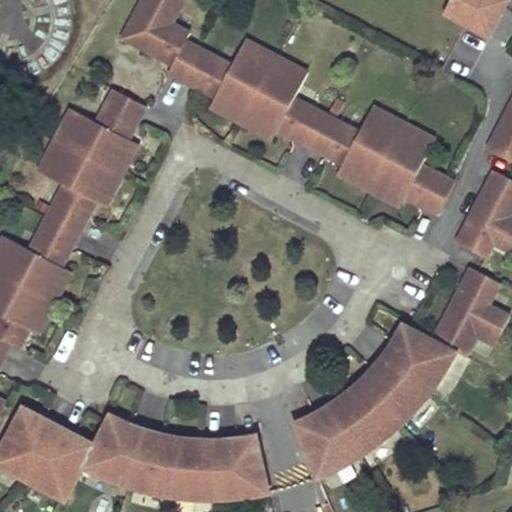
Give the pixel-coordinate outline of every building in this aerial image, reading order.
[(183,0),(143,0),(122,40),(147,53),(151,45),(176,58),(172,66),(169,72),(198,87),(201,82),(226,95),(222,103),(270,129),(274,121),(299,134),(297,139),(326,154),(328,149),(354,163),(349,171),(398,196),(402,188),(427,201),(425,206),(439,214),(456,183),(423,165),(437,139),(374,106),(360,132),(296,98),(309,72),(246,39),(233,65),(187,40),(191,32),(172,22),(183,0)] [(509,0),(454,0),(448,14),(490,36),(505,8),(509,0)] [(176,58),(151,45),(147,53),(172,66),(176,58)] [(270,129),(222,103),(226,95),(201,82),(198,87),(216,97),(211,106),(274,140),(279,130),(297,139),(299,134),(274,121),(270,129)] [(0,418),(8,403),(0,398),(0,360),(10,342),(13,344),(16,345),(29,320),(37,324),(62,276),(55,272),(68,247),(72,249),(88,220),(83,217),(96,192),(104,196),(130,148),(121,144),(135,119),(139,121),(147,106),(115,89),(98,122),(72,109),(39,172),(65,185),(31,250),(6,237),(0,248),(0,418)] [(511,106),(509,112),(511,113),(511,117),(509,123),(505,121),(490,149),(511,161),(511,106)] [(130,148),(104,196),(96,192),(83,217),(88,220),(97,202),(107,208),(140,144),(130,139),(139,121),(135,119),(121,144),(130,148)] [(398,196),(349,171),(354,163),(328,149),(326,154),(343,164),(338,173),(401,207),(407,197),(425,206),(427,201),(402,188),(398,196)] [(511,178),(496,170),(457,243),(486,258),(494,243),(499,235),(511,241),(511,178)] [(511,252),(511,241),(499,235),(494,243),(511,252)] [(62,276),(37,324),(29,320),(16,345),(21,348),(31,329),(40,335),(74,272),(63,266),(72,249),(68,247),(55,272),(62,276)] [(501,282),(472,267),(434,340),(457,352),(466,357),(478,335),(481,327),(500,337),(511,316),(489,304),(501,282)] [(407,334),(410,327),(405,324),(396,341),(401,343),(407,334)] [(434,340),(410,327),(407,334),(401,343),(396,341),(383,358),(376,368),(381,371),(373,380),(364,388),(355,397),(346,403),(343,399),(314,416),(316,421),(309,425),(299,428),(320,478),(334,472),(354,461),(348,450),(363,441),(370,451),(389,437),(400,427),(411,417),(426,400),(416,392),(427,377),(438,384),(450,365),(457,352),(434,340)] [(496,345),(500,337),(481,327),(478,335),(496,345)] [(0,369),(13,344),(10,342),(0,360),(0,369)] [(373,380),(381,371),(376,368),(370,375),(352,392),(343,399),(346,403),(355,397),(364,388),(373,380)] [(438,384),(427,377),(416,392),(426,400),(432,392),(438,384)] [(463,384),(454,399),(483,417),(492,402),(463,384)] [(47,418),(26,406),(22,414),(43,425),(47,418)] [(72,441),(76,433),(47,418),(43,425),(22,414),(0,454),(0,465),(24,478),(30,466),(45,474),(39,486),(67,501),(85,467),(93,452),(72,441)] [(129,423),(112,414),(110,419),(117,424),(127,428),(129,423)] [(314,416),(297,423),(299,428),(309,425),(316,421),(314,416)] [(182,445),(170,443),(159,440),(160,434),(149,430),(129,423),(127,428),(117,424),(110,419),(97,444),(93,452),(85,467),(98,474),(120,483),(124,471),(142,477),(138,489),(160,494),(175,497),(190,499),(213,499),(213,487),(232,486),(232,498),(256,496),(270,492),(259,440),(249,443),(240,444),(239,439),(206,441),(206,446),(195,446),(182,445)] [(97,444),(76,433),(72,441),(93,452),(97,444)] [(206,446),(206,441),(196,441),(172,437),(160,434),(159,440),(170,443),(182,445),(195,446),(206,446)] [(258,435),(239,439),(240,444),(249,443),(259,440),(258,435)] [(370,451),(363,441),(348,450),(354,461),(362,456),(370,451)] [(45,474),(30,466),(24,478),(39,486),(45,474)] [(142,477),(124,471),(120,483),(129,486),(138,489),(142,477)] [(232,498),(232,486),(213,487),(213,499),(223,499),(232,498)]
